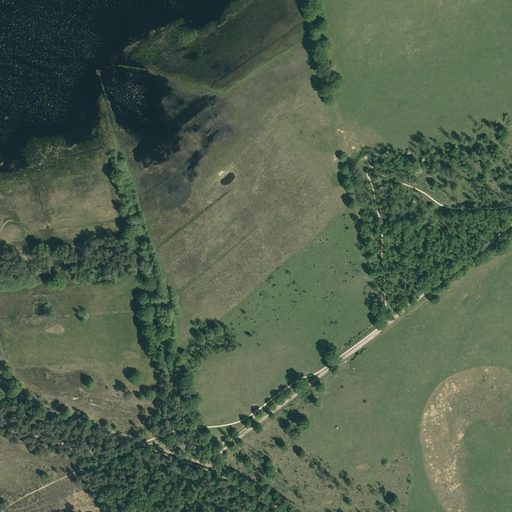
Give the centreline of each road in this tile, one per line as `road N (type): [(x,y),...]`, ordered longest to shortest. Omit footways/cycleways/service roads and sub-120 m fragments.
road 1 (track): [(511,225),(207,465)]
road 2 (track): [(0,388),(156,447)]
